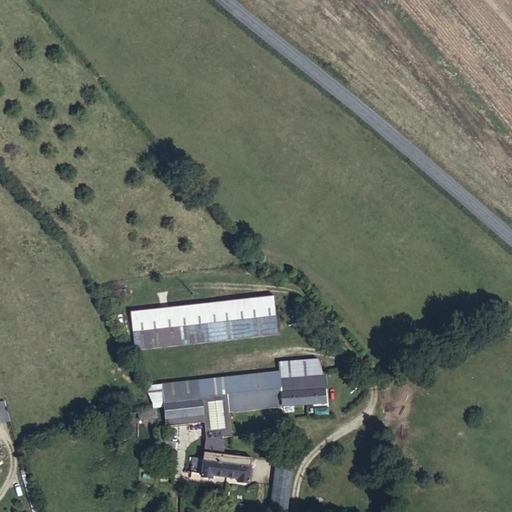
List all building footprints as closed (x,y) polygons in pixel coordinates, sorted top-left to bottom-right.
[(130,312),(134,350),(278,334),(273,296),(130,312)] [(289,398),(330,399),(330,380),(331,371),(290,370),(287,357),(244,362),(233,364),(207,367),(158,374),(170,424),(171,432),(203,427),(206,443),(203,463),(192,462),(192,464),(204,466),(205,457),(226,460),(230,430),(241,429),(239,405),(289,398)] [(0,417),(13,413),(9,401),(0,403),(0,417)] [(0,437),(0,460),(10,454),(0,437)] [(177,449),(162,446),(161,452),(176,454),(177,449)] [(250,488),(250,486),(254,464),(226,460),(205,457),(204,466),(192,464),(190,477),(200,479),(200,481),(211,483),(212,481),(237,484),(236,486),(250,488)] [(290,511),(297,472),(279,469),(271,511),(290,511)]
